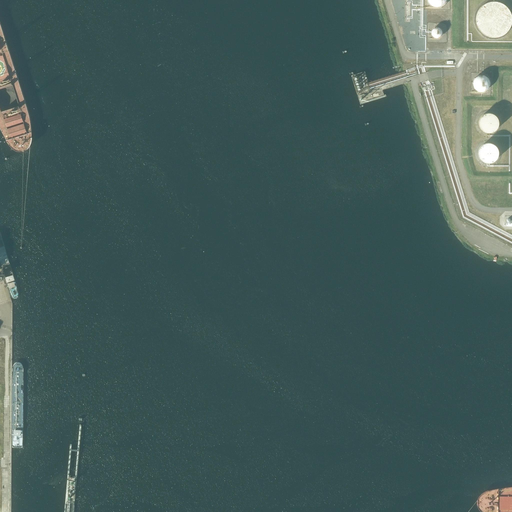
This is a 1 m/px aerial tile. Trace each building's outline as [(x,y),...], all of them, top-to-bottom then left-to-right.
[(511,20),(511,19),(511,17),(511,16),(511,15),(511,14),(511,13),(510,12),(510,11),(509,10),(509,9),(508,9),(508,8),(507,7),(505,6),(504,5),(503,4),(502,3),(501,3),(499,2),(498,2),(497,2),(496,2),(495,1),(494,1),(492,1),(491,2),(490,2),(489,2),(487,3),(486,3),(484,4),(483,5),(482,6),(481,6),(480,8),(479,9),(478,11),(477,12),(477,13),(477,14),(476,15),(476,16),(476,17),(476,18),(476,19),(476,20),(476,21),(476,23),(476,24),(476,25),(477,26),(478,28),(478,29),(479,29),(480,31),(480,32),(481,32),(482,33),(484,34),(484,35),(485,36),(487,36),(488,37),(489,37),(490,37),(492,38),(493,38),(494,38),(496,37),(497,37),(499,37),(500,37),(501,36),(502,36),(503,35),(504,34),(506,33),(507,32),(508,31),(508,30),(509,29),(510,28),(510,27),(511,26),(511,25),(511,24),(511,23),(511,22),(511,21),(511,20)] [(433,29),(432,29),(432,30),(431,31),(431,32),(431,33),(431,34),(432,35),(432,36),(433,36),(433,37),(434,38),(435,38),(436,38),(437,38),(438,38),(439,38),(439,37),(440,37),(441,36),(442,35),(442,34),(442,33),(442,32),(442,31),(441,30),(441,29),(440,29),(440,28),(439,28),(438,28),(438,27),(437,27),(436,27),(435,27),(434,28),(433,28),(433,29)] [(489,87),(489,86),(490,86),(490,85),(490,84),(490,83),(490,82),(489,81),(489,80),(489,79),(488,79),(488,78),(487,77),(486,76),(485,76),(484,76),(483,75),(482,75),(481,75),(480,75),(479,75),(478,76),(477,76),(476,77),(475,78),(474,79),(474,80),(473,81),(473,82),(473,83),(473,84),(473,85),(473,86),(473,87),(474,87),(474,88),(474,89),(475,89),(475,90),(476,90),(477,91),(478,91),(478,92),(479,92),(480,92),(481,92),(482,92),(483,92),(484,92),(485,91),(486,91),(487,90),(488,89),(488,88),(489,88),(489,87)] [(479,125),(479,126),(479,127),(480,128),(480,129),(481,129),(481,130),(482,131),(483,131),(484,132),(485,132),(485,133),(486,133),(487,133),(488,133),(489,133),(490,133),(491,133),(492,132),(493,132),(494,132),(495,131),(495,130),(496,130),(496,129),(497,129),(497,128),(498,127),(498,126),(498,125),(498,124),(498,123),(498,122),(498,121),(498,120),(497,119),(497,118),(496,117),(496,116),(495,116),(494,115),(493,115),(492,114),(491,114),(490,113),(489,113),(488,113),(487,113),(486,114),(485,114),(484,114),(483,115),(482,116),(481,117),(480,118),(480,119),(479,120),(479,121),(479,122),(479,123),(479,124),(479,125)] [(498,156),(498,155),(498,154),(498,153),(498,152),(498,151),(498,149),(497,149),(497,148),(496,147),(496,146),(495,146),(494,145),(493,144),(492,143),(491,143),(490,143),(489,143),(488,143),(487,143),(486,143),(485,144),(484,144),(483,144),(482,145),(481,146),(481,147),(480,147),(479,148),(479,150),(479,151),(479,152),(478,152),(478,153),(479,154),(479,155),(479,156),(479,157),(480,158),(480,159),(481,159),(481,160),(482,161),(483,161),(484,161),(484,162),(485,162),(486,162),(487,162),(488,163),(489,163),(490,162),(491,162),(492,162),(493,161),(494,161),(495,160),(496,159),(496,158),(497,158),(497,157),(498,156)]
